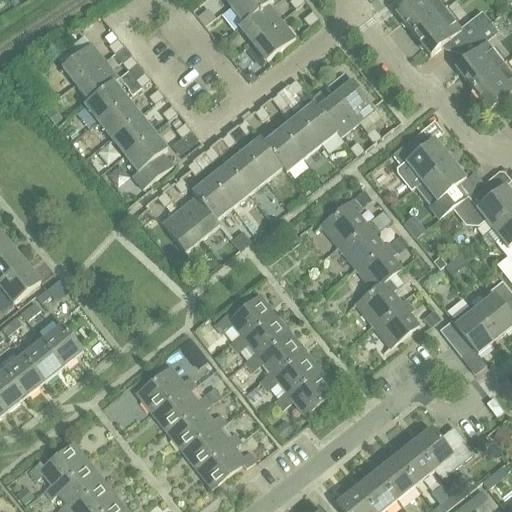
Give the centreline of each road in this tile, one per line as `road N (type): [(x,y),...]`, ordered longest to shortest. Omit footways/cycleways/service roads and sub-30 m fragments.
road 1 (residential): [(259,511),(415,391),(470,400),(511,366)]
road 2 (residential): [(511,149),(468,141),(430,87),(413,83),(358,13)]
road 3 (residential): [(154,0),(123,23),(205,133)]
road 4 (residential): [(249,98),(358,13)]
road 5 (residential): [(249,98),(175,0)]
